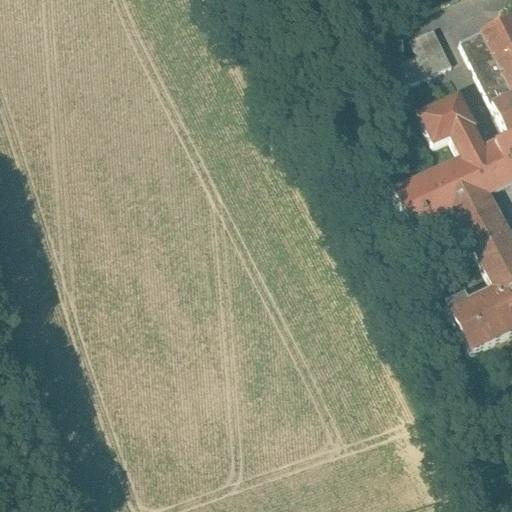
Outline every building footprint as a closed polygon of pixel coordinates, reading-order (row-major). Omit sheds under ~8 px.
[(511,77),(511,24),(478,41),(500,84),(511,77)] [(431,39),(407,51),(414,65),(394,75),(406,97),(449,75),(431,39)] [(500,84),(478,41),(458,52),(479,94),(500,84)] [(511,271),(476,202),(511,183),(511,77),(500,84),(510,103),(489,114),(505,146),(483,158),(472,137),(474,136),(456,103),(413,126),(430,159),(447,150),(458,171),(390,206),(410,243),(449,222),(491,302),(466,315),(462,308),(442,319),(467,366),(511,342),(511,271)] [(500,84),(479,94),(489,114),(510,103),(500,84)]
